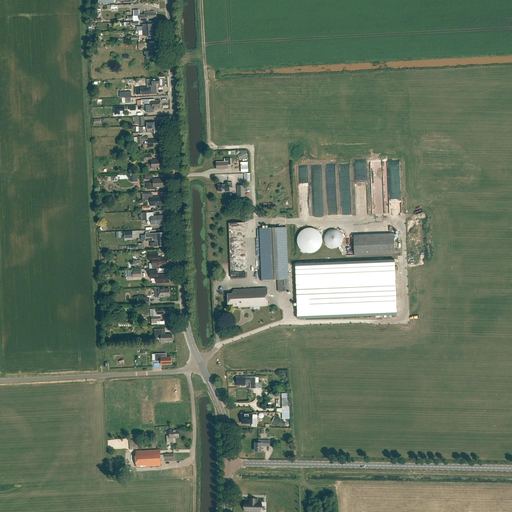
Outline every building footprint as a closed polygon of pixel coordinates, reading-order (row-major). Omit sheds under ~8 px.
[(154,13),(154,12),(144,12),(144,15),(139,15),(139,16),(133,16),(134,21),(147,21),(147,19),(156,18),(156,13),(154,13)] [(150,51),(146,52),(146,58),(151,58),(151,56),(156,56),(156,48),(150,48),(150,51)] [(147,87),(141,88),(141,95),(151,94),(150,86),(154,86),(154,84),(159,84),(159,79),(147,80),(147,87)] [(161,109),(160,105),(148,105),(144,105),(141,105),(142,109),(145,108),(145,113),(153,112),(153,110),(157,110),(157,109),(161,109)] [(158,130),(161,130),(161,126),(154,126),(154,122),(147,122),(147,129),(152,129),(154,128),(154,130),(158,130)] [(240,160),(248,156),(245,152),(238,155),(240,160)] [(217,169),(227,169),(227,165),(231,165),(231,159),(224,159),(224,163),(216,163),(217,169)] [(151,164),(146,164),(146,169),(152,169),(152,168),(158,168),(158,171),(162,171),(162,168),(162,160),(156,161),(156,160),(151,160),(151,164)] [(159,180),(159,179),(153,179),(153,183),(147,183),(147,190),(157,189),(156,187),(165,187),(164,179),(159,180)] [(218,192),(228,191),(228,187),(232,187),(232,183),(228,183),(228,185),(218,186),(218,192)] [(152,198),(152,194),(142,194),(142,202),(151,201),(151,206),(162,205),(162,197),(152,198)] [(153,217),(153,213),(147,213),(147,220),(151,220),(152,225),(163,224),(162,216),(153,217)] [(245,237),(245,222),(230,223),(231,235),(237,235),(237,237),(245,237)] [(298,245),(311,256),(321,246),(313,239),(319,233),(310,225),(297,239),(300,243),(298,245)] [(288,276),(286,227),(260,228),(262,280),(277,280),(278,292),(291,291),(291,276),(288,276)] [(343,246),(341,229),(326,231),(328,248),(343,246)] [(396,233),(355,234),(356,255),(396,254),(396,233)] [(149,254),(149,261),(152,261),(152,269),(159,268),(159,266),(162,265),(162,264),(168,264),(168,258),(158,258),(158,253),(149,254)] [(395,260),(295,264),(296,279),(297,319),(397,315),(395,275),(395,260)] [(157,275),(157,271),(150,271),(150,279),(156,278),(156,284),(169,283),(169,275),(157,275)] [(164,289),(164,288),(157,288),(157,289),(155,289),(156,298),(159,298),(164,298),(164,297),(170,296),(169,289),(164,289)] [(238,307),(238,308),(268,306),(267,288),(234,290),(232,294),(227,294),(228,305),(233,304),(234,307),(238,307)] [(171,313),(171,308),(161,309),(157,309),(149,310),(150,314),(154,314),(154,316),(151,317),(151,324),(156,323),(156,322),(160,322),(160,316),(159,316),(159,314),(171,313)] [(162,335),(162,329),(154,329),(155,338),(161,338),(161,343),(165,343),(165,342),(172,341),(172,334),(162,335)] [(166,358),(166,354),(155,354),(155,356),(155,360),(155,361),(160,361),(161,361),(161,364),(171,364),(171,358),(166,358)] [(256,389),(256,378),(237,377),(237,385),(246,385),(246,380),(251,380),(251,389),(256,389)] [(289,406),(288,406),(282,407),(282,419),(290,419),(289,406)] [(257,427),(257,419),(252,418),(253,414),(245,414),(241,413),(241,417),(242,417),(242,423),(252,423),(252,427),(257,427)] [(166,443),(172,443),(172,438),(178,438),(178,430),(169,430),(169,435),(166,436),(166,443)] [(269,446),(269,441),(258,441),(258,443),(255,443),(255,451),(261,452),(261,446),(269,446)] [(136,467),(161,466),(160,450),(135,451),(136,467)] [(245,502),(245,511),(261,511),(261,503),(258,502),(258,500),(249,500),(249,502),(245,502)]
